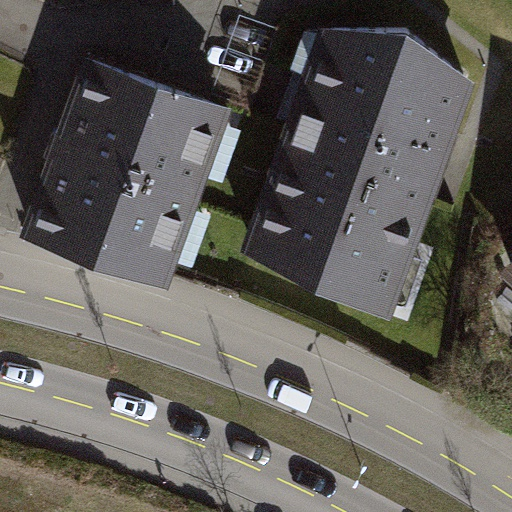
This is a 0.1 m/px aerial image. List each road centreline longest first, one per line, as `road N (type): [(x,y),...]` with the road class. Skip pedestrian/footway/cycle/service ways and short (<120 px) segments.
road 1 (secondary): [(511,505),(431,451),(249,365),(0,288)]
road 2 (secondary): [(0,382),(261,473),(336,511)]
road 3 (unknown): [(0,231),(50,38)]
